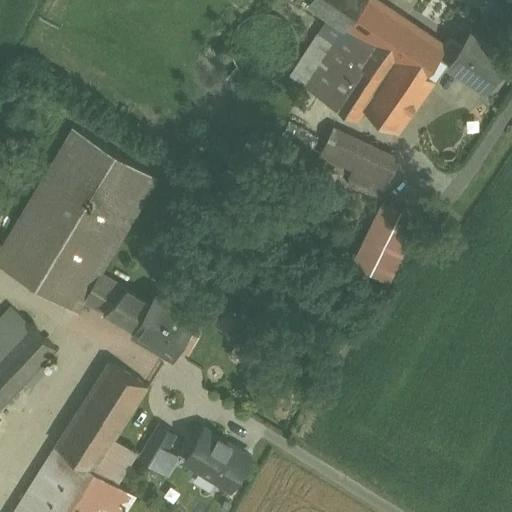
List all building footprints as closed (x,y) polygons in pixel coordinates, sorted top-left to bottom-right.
[(444,45),(376,0),(310,0),(311,0),(310,1),(332,15),(368,39),(355,58),(360,62),(333,103),(358,120),(367,106),(399,127),(432,81),(424,76),(439,54),(444,45)] [(368,39),(332,15),(292,76),(333,103),(360,62),(355,58),(368,39)] [(272,19),(265,17),(260,17),(255,18),(251,19),(246,21),(241,24),(238,27),(235,30),(233,34),(231,37),(230,40),(229,42),(229,46),(228,47),(228,50),(229,53),(229,57),(231,60),(232,63),(234,67),(237,71),(239,73),(242,75),(246,78),(250,80),(255,81),(260,82),(263,82),(268,81),(272,80),(276,78),(280,76),(283,73),(286,71),(287,69),(290,65),(292,61),(293,58),(294,55),(294,52),(294,47),(294,43),(292,39),(291,35),(289,31),(285,27),(282,24),(278,21),(272,19)] [(471,29),(463,42),(451,34),(444,45),(439,54),(450,61),(449,62),(489,88),(510,56),(471,29)] [(158,177),(74,127),(0,251),(0,262),(79,310),(86,298),(107,310),(135,329),(141,317),(114,301),(127,287),(101,272),(158,177)] [(347,135),(333,128),(321,153),(335,160),(347,135)] [(387,153),(347,135),(335,160),(375,178),(387,153)] [(387,153),(375,178),(388,184),(400,160),(387,153)] [(421,216),(385,199),(354,263),(390,280),(421,216)] [(198,316),(156,292),(151,301),(127,287),(114,301),(141,317),(135,329),(176,354),(198,316)] [(13,307),(0,321),(0,404),(2,406),(57,347),(33,325),(13,307)] [(283,344),(255,326),(258,321),(252,317),(249,323),(248,322),(238,338),(273,360),(283,344)] [(149,383),(111,360),(58,444),(95,467),(149,383)] [(236,445),(206,427),(185,460),(231,488),(251,455),(236,446),(236,445)] [(95,467),(58,444),(14,511),(123,511),(136,493),(95,467)]
